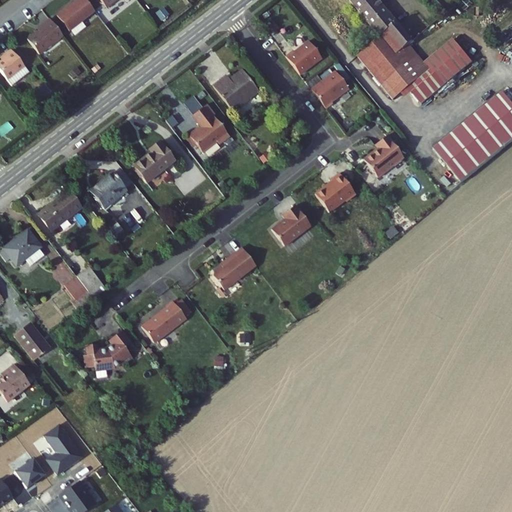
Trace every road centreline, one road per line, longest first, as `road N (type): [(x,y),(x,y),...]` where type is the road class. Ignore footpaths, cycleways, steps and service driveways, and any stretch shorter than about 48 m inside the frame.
road 1 (residential): [(224,12),(316,128),(318,146),(115,304)]
road 2 (primary): [(0,186),(224,12)]
